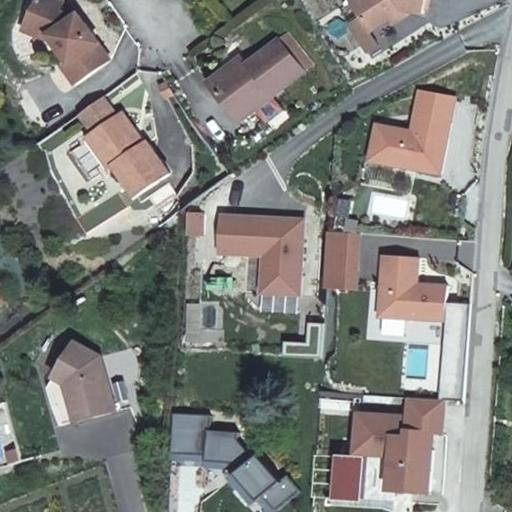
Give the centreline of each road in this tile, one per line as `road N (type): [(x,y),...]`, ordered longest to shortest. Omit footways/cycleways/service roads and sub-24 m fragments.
road 1 (residential): [(471,501),(511,75)]
road 2 (unknown): [(496,0),(340,100),(249,180)]
